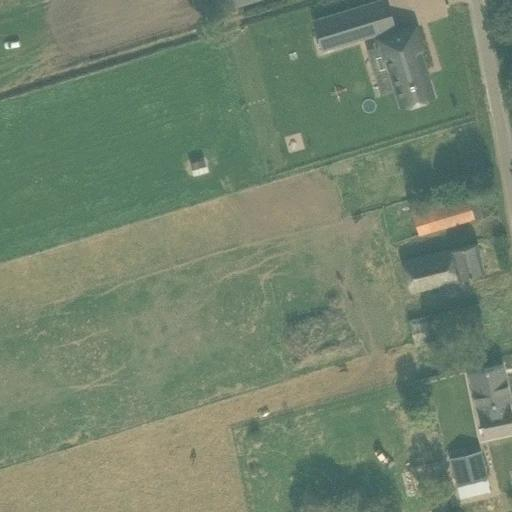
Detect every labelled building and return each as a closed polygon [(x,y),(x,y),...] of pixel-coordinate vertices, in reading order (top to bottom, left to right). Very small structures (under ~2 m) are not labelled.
[(369,3),(313,21),(322,50),(378,32),(369,4),(369,3)] [(389,69),(374,74),(380,94),(395,89),(400,107),(433,97),(418,50),(421,49),(414,27),(379,38),(381,45),(389,69)] [(201,160),(190,164),(194,176),(205,173),(201,160)] [(483,195),(464,201),(463,199),(449,203),(433,208),(431,202),(410,208),(418,235),(470,219),(470,220),(489,214),(483,195)] [(437,284),(439,295),(465,289),(462,278),(484,273),(476,243),(403,262),(410,291),(437,284)] [(459,308),(408,320),(413,346),(465,334),(464,333),(484,328),(478,304),(459,309),(459,308)] [(503,365),(468,372),(476,408),(478,407),(480,415),(478,415),(483,438),(511,431),(511,416),(510,409),(509,409),(508,401),(510,400),(503,365)] [(480,451),(449,459),(459,498),(489,491),(486,478),(487,478),(480,451)]
